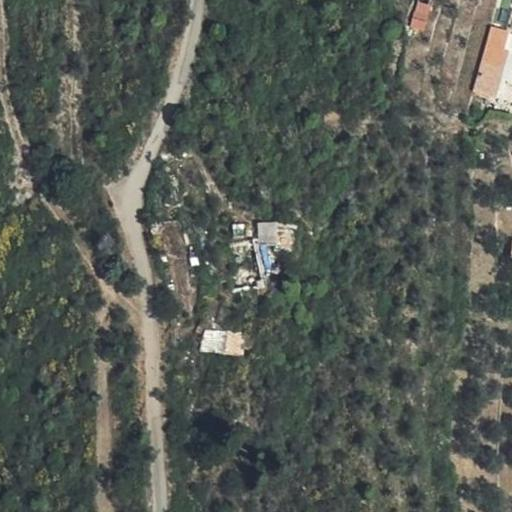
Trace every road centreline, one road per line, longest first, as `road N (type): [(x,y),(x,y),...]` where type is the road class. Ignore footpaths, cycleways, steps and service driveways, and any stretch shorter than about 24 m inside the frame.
road 1 (residential): [(157,511),(154,347),(131,205),(194,0)]
road 2 (track): [(0,36),(4,92),(42,189),(123,302),(150,324)]
